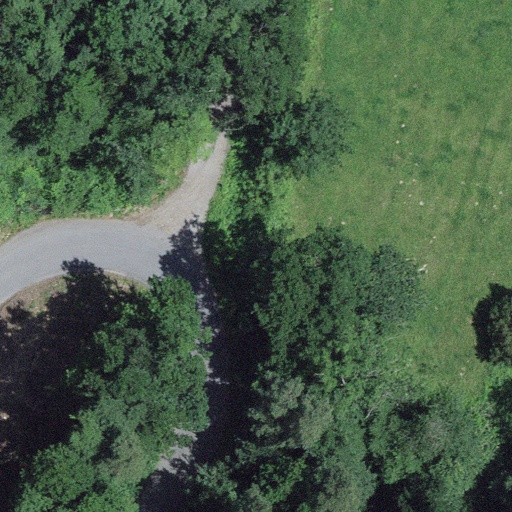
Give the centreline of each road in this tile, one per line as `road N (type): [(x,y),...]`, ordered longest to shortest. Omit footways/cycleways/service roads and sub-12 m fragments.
road 1 (unclassified): [(190,511),(220,452),(209,309),(169,244),(99,237),(0,307)]
road 2 (track): [(169,244),(205,167),(257,0)]
